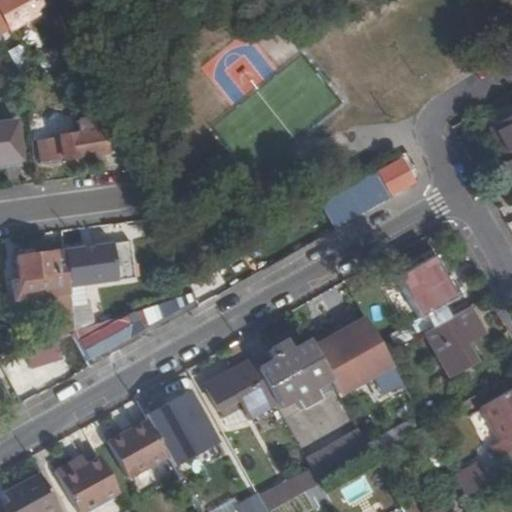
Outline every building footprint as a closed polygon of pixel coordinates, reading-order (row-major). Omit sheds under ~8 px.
[(0,0),(0,14),(11,34),(56,9),(52,0),(0,0)] [(19,47),(7,54),(21,80),(53,70),(46,57),(29,65),(19,47)] [(511,114),(488,129),(505,158),(511,154),(511,114)] [(15,123),(0,125),(0,164),(20,162),(15,123)] [(44,164),(122,152),(111,130),(41,141),(44,164)] [(414,183),(400,158),(377,172),(391,196),(414,183)] [(499,189),(505,185),(506,188),(511,184),(511,158),(495,168),(496,171),(491,174),(499,189)] [(117,284),(112,246),(63,252),(68,291),(117,284)] [(57,295),(69,294),(68,291),(63,252),(63,251),(14,257),(18,280),(10,281),(13,302),(57,295)] [(453,300),(431,259),(394,279),(417,320),(453,300)] [(69,294),(57,295),(61,327),(73,326),(72,314),(69,294)] [(485,338),(468,307),(421,333),(449,381),(476,366),(467,350),(485,338)] [(89,311),(72,314),(73,326),(74,334),(93,328),(89,311)] [(108,326),(106,323),(93,328),(74,334),(69,336),(83,361),(141,329),(132,314),(116,324),(114,323),(108,326)] [(361,317),(308,347),(310,351),(363,321),(361,317)] [(382,355),(369,331),(363,321),(310,351),(324,375),(335,394),(388,365),(382,355)] [(61,327),(63,337),(69,336),(74,334),(73,326),(61,327)] [(55,340),(24,351),(30,370),(61,360),(55,340)] [(245,423),(274,407),(272,404),(254,370),(237,341),(225,347),(237,369),(201,389),(214,413),(217,411),(234,402),(245,423)] [(269,362),(254,370),(272,404),(288,395),(294,406),(312,395),(307,385),(324,375),(310,351),(308,347),(305,342),(289,351),(283,342),(264,353),(269,362)] [(486,448),(494,465),(511,455),(511,438),(510,434),(511,433),(511,388),(480,406),(487,420),(473,428),(484,449),(486,448)] [(206,428),(187,394),(153,413),(172,447),(206,428)] [(227,428),(245,423),(234,402),(217,411),(227,428)] [(404,423),(364,445),(370,456),(407,436),(410,434),(404,423)] [(127,482),(166,461),(145,425),(108,446),(127,482)] [(438,453),(423,427),(410,434),(407,436),(422,462),(438,453)] [(309,468),(318,486),(370,456),(364,445),(355,429),(303,459),(309,468)] [(97,457),(84,465),(75,470),(71,464),(56,473),(77,511),(82,511),(116,493),(97,457)] [(80,459),(71,464),(75,470),(84,465),(80,459)] [(463,498),(489,483),(478,464),(452,479),(463,498)] [(258,500),(264,511),(271,511),(318,486),(309,468),(256,498),(258,500)] [(4,511),(58,511),(39,477),(3,497),(7,503),(4,511)] [(247,506),(250,511),(264,511),(258,500),(247,506)]
